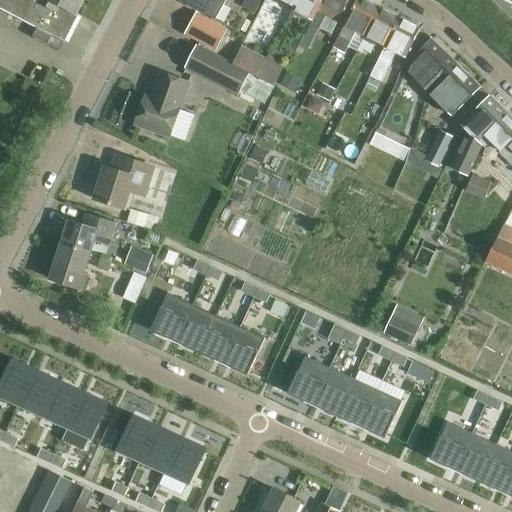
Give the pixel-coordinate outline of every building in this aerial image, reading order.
[(0,0),(0,9),(37,28),(32,37),(46,45),(51,35),(64,42),(77,15),(75,13),(81,0),(0,0)] [(226,0),(177,0),(215,21),(226,0)] [(293,10),(298,0),(282,0),(294,6),(292,9),(293,10)] [(317,11),(323,0),(298,0),(293,10),(313,20),(317,11)] [(323,0),(317,11),(313,20),(300,44),(308,48),(319,28),(331,34),(349,0),(323,0)] [(365,36),(380,8),(363,0),(357,0),(334,47),(345,53),(356,32),(365,36)] [(385,46),(400,19),(380,8),(365,36),(357,51),(364,54),(365,51),(372,54),(376,46),(370,42),(371,39),(385,46)] [(217,52),(228,31),(196,14),(185,35),(217,52)] [(400,19),(385,46),(370,77),(381,82),(396,53),(406,58),(420,29),(400,19)] [(428,91),(456,63),(431,39),(411,62),(405,73),(411,79),(414,76),(421,84),(414,91),(421,98),(428,91)] [(233,63),(222,58),(198,45),(185,70),(220,88),(221,88),(239,97),(242,92),(266,104),(275,87),(233,65),(233,63)] [(257,77),(267,60),(242,48),(233,65),(257,77)] [(267,60),(257,77),(272,85),(284,64),(268,57),(267,60)] [(441,94),(464,71),(456,63),(428,91),(441,104),(446,99),(441,94)] [(446,99),(441,104),(452,115),(480,87),(464,71),(441,94),(446,99)] [(181,109),(180,109),(189,83),(161,73),(152,99),(146,97),(136,125),(171,137),(181,109)] [(468,134),(452,169),(468,176),(471,169),(481,147),(478,143),(485,136),(507,114),(490,97),(468,120),(462,128),(468,134)] [(481,147),(482,147),(484,150),(491,143),(500,152),(499,153),(511,166),(511,118),(507,114),(485,136),(478,143),(481,147)] [(425,161),(438,167),(453,136),(440,130),(425,161)] [(400,138),(395,153),(409,157),(413,141),(400,138)] [(132,192),(146,197),(155,169),(118,157),(114,170),(106,167),(96,200),(127,209),(132,192)] [(465,191),(482,200),(489,186),(471,177),(465,191)] [(438,184),(434,196),(453,203),(457,191),(438,184)] [(128,223),(156,231),(160,219),(132,210),(128,223)] [(106,245),(110,246),(117,225),(87,215),(83,226),(72,222),(63,245),(91,254),(95,241),(106,245)] [(511,246),(496,238),(485,262),(511,275),(511,246)] [(84,275),(91,254),(63,245),(51,280),(83,291),(89,277),(84,275)] [(109,273),(113,260),(102,257),(98,269),(109,273)] [(198,261),(194,270),(206,276),(211,267),(198,261)] [(211,267),(206,276),(219,282),(223,273),(211,267)] [(124,299),(136,304),(147,278),(135,273),(124,299)] [(245,283),(241,292),(254,298),(258,289),(245,283)] [(258,289),(254,298),(267,304),(271,295),(258,289)] [(168,294),(151,331),(176,343),(193,306),(168,294)] [(193,306),(176,343),(200,354),(217,317),(193,306)] [(217,317),(200,354),(223,365),(240,327),(217,317)] [(393,317),(385,334),(411,346),(419,328),(393,317)] [(335,325),(331,335),(344,341),(348,332),(335,325)] [(240,327),(223,365),(248,376),(265,339),(240,327)] [(348,332),(344,341),(356,347),(361,338),(348,332)] [(386,348),(382,357),(394,363),(399,354),(386,348)] [(399,354),(394,363),(407,369),(412,360),(399,354)] [(0,358),(0,404),(7,407),(24,369),(0,358)] [(305,359),(289,396),(314,407),(331,371),(305,359)] [(24,369),(7,407),(15,411),(26,416),(31,418),(48,380),(24,369)] [(331,371),(314,407),(338,418),(355,382),(331,371)] [(48,380),(31,418),(53,428),(55,429),(72,391),(48,380)] [(355,382),(338,418),(362,430),(379,393),(355,382)] [(55,429),(55,430),(61,432),(71,437),(80,440),(97,402),(72,391),(55,429)] [(476,391),(472,400),(485,406),(489,396),(476,391)] [(379,393),(362,430),(386,441),(404,404),(379,393)] [(489,396),(485,406),(498,412),(502,402),(489,396)] [(130,416),(113,454),(138,466),(154,428),(130,416)] [(332,419),(328,430),(340,436),(345,425),(332,419)] [(448,425),(431,462),(456,473),(473,436),(448,425)] [(0,438),(5,441),(9,432),(0,427),(0,438)] [(154,428),(138,466),(162,476),(179,439),(154,428)] [(473,436),(456,473),(480,484),(497,447),(473,436)] [(179,439),(162,476),(186,488),(203,450),(179,439)] [(36,444),(32,454),(44,459),(49,450),(36,444)] [(497,447),(480,484),(504,495),(511,476),(511,453),(497,446),(497,447)] [(49,450),(44,459),(57,465),(61,456),(49,450)] [(46,482),(68,493),(73,482),(51,471),(46,482)] [(116,481),(111,490),(124,495),(128,487),(116,481)] [(62,503),(68,493),(46,482),(40,492),(62,503)] [(92,511),(84,508),(91,493),(83,488),(71,511),(92,511)] [(256,507),(266,511),(295,511),(300,503),(274,489),(272,493),(265,490),(256,507)] [(54,511),(57,511),(62,503),(40,492),(35,502),(54,511)] [(139,492),(135,501),(148,507),(152,498),(139,492)] [(152,498),(148,507),(158,511),(161,511),(164,504),(152,498)] [(54,511),(35,502),(30,511),(54,511)]
